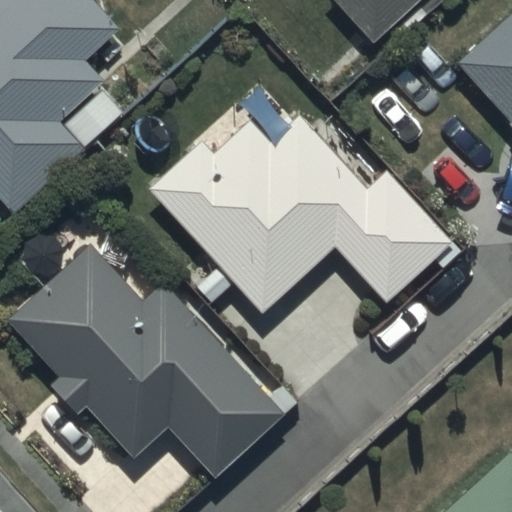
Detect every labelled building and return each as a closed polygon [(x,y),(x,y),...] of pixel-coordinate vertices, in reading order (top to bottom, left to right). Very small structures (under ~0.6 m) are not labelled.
[(0,0),(0,195),(11,207),(83,142),(56,113),(100,73),(81,52),(118,20),(100,0),(0,0)] [(341,0),(370,33),(409,0),(341,0)] [(511,0),(510,0),(455,52),(511,115),(511,0)] [(201,129),(146,177),(259,304),(334,237),(384,293),(449,235),(385,163),(363,183),(296,108),(267,134),(250,114),(215,145),(201,129)] [(138,294),(87,237),(6,310),(56,365),(47,373),(72,401),(81,393),(131,449),(168,415),(215,467),(281,407),(161,274),(138,294)] [(511,511),(511,445),(509,443),(430,511),(511,511)]
